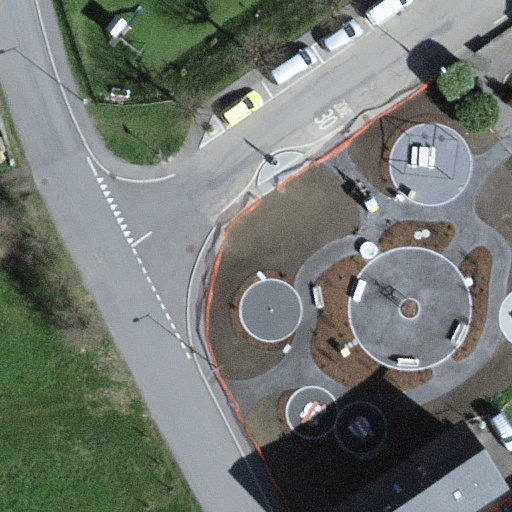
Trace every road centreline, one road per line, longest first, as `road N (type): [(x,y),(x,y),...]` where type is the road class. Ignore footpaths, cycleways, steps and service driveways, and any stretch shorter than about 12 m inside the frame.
road 1 (residential): [(483,0),(107,261)]
road 2 (unclassified): [(107,261),(238,511)]
road 3 (unclassified): [(6,0),(54,146),(107,261)]
